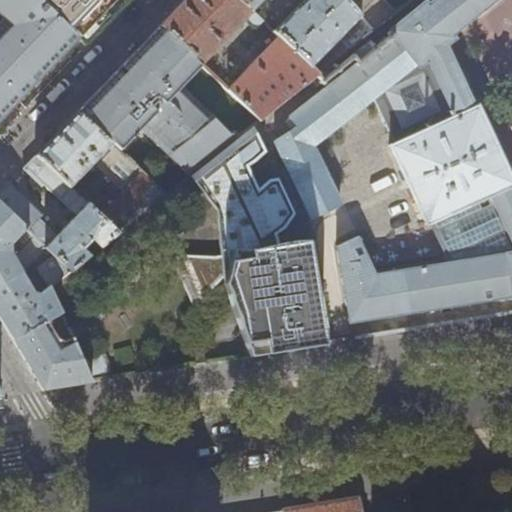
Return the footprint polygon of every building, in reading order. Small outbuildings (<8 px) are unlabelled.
[(0,0),(0,121),(42,78),(79,39),(39,0),(0,0)] [(113,4),(116,0),(39,0),(79,39),(113,4)] [(261,20),(251,11),(239,0),(184,0),(184,1),(171,14),(160,26),(199,64),(246,16),(247,20),(254,27),(261,20)] [(239,0),(251,11),(260,0),(239,0)] [(317,74),(372,31),(343,0),(304,0),(273,32),(279,37),(317,74)] [(450,261),(377,274),(357,237),(337,247),(349,325),(511,296),(511,0),(422,0),(424,3),(422,4),(422,5),(386,33),(388,36),(374,47),(369,42),(337,68),(343,75),(285,123),(293,133),(273,150),(313,223),(341,204),(312,147),(374,97),(395,142),(392,144),(392,143),(389,144),(390,146),(391,146),(425,221),(424,221),(426,224),(429,222),(450,261)] [(343,0),(372,31),(410,0),(343,0)] [(199,64),(160,26),(134,54),(119,69),(94,95),(77,113),(119,152),(139,131),(189,178),(195,173),(200,169),(206,163),(211,160),(235,140),(181,87),(201,66),(199,64)] [(258,122),(317,74),(279,37),(226,91),(258,122)] [(53,138),(36,156),(70,188),(88,169),(91,172),(97,166),(125,193),(101,218),(119,235),(166,197),(119,152),(77,113),(53,138)] [(235,140),(211,160),(206,163),(200,169),(195,173),(217,204),(227,253),(227,254),(216,257),(180,258),(171,261),(173,265),(178,263),(191,303),(185,305),(186,309),(195,305),(215,280),(221,279),(237,312),(245,344),(250,356),(292,350),(324,345),(307,241),(294,241),(278,245),(275,235),(285,228),(294,214),(277,178),(268,179),(257,189),(248,166),(256,161),(265,151),(253,126),(235,140)] [(101,218),(70,188),(36,156),(22,171),(42,187),(44,185),(77,215),(56,236),(37,218),(40,215),(8,184),(0,193),(0,203),(47,249),(71,273),(89,259),(90,258),(82,250),(93,241),(101,249),(119,235),(101,218)] [(195,173),(189,178),(216,210),(221,254),(227,253),(217,204),(195,173)] [(30,261),(47,249),(0,203),(0,282),(19,269),(10,253),(8,246),(14,240),(22,250),(16,256),(25,265),(30,261)] [(47,249),(30,261),(49,289),(40,296),(33,294),(19,269),(0,282),(0,319),(15,345),(23,357),(43,390),(60,387),(90,382),(81,361),(72,340),(68,330),(60,311),(51,289),(71,273),(47,249)] [(98,280),(89,259),(71,273),(51,289),(60,311),(98,280)] [(178,263),(173,265),(185,305),(191,303),(178,263)] [(85,322),(68,330),(72,340),(89,333),(85,322)] [(104,355),(81,361),(90,382),(102,380),(113,379),(104,355)] [(359,511),(357,499),(319,505),(281,511),(280,511),(359,511)]
